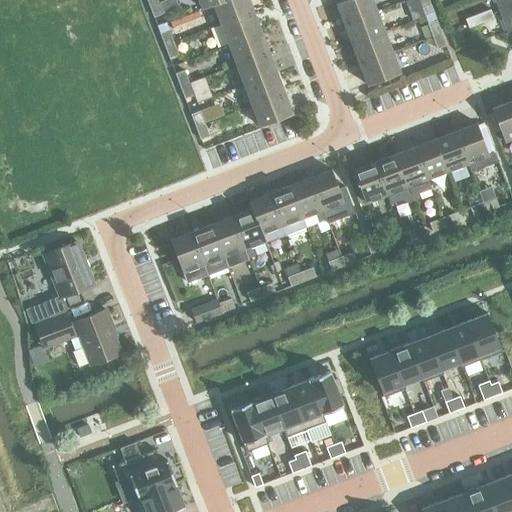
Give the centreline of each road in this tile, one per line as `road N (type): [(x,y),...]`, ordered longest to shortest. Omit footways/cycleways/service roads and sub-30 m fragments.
road 1 (residential): [(159,361),(114,234),(344,142)]
road 2 (residential): [(298,511),(511,430)]
road 3 (residential): [(344,142),(292,0)]
road 4 (residential): [(344,142),(474,94)]
road 5 (residential): [(218,511),(169,387)]
